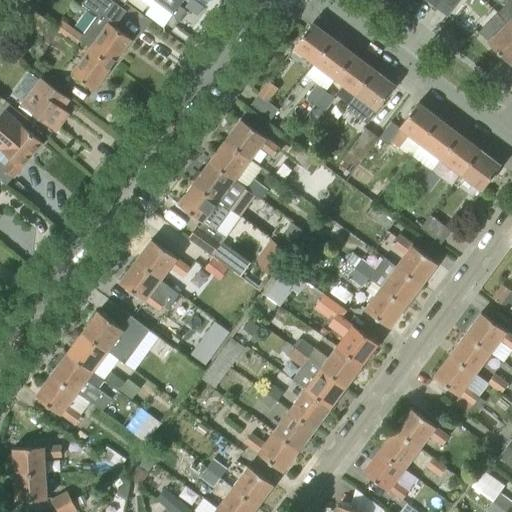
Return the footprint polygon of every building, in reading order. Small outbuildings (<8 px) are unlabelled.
[(98,15),(91,24),(83,36),(72,29),(66,38),(76,45),(79,41),(91,49),(113,66),(132,40),(115,27),(127,11),(111,0),(85,0),(83,4),(98,15)] [(156,0),(174,14),(180,6),(183,0),(156,0)] [(442,0),(426,0),(436,8),(442,0)] [(442,0),(436,8),(448,17),(461,0),(442,0)] [(497,14),(511,28),(511,0),(502,0),(507,4),(497,14)] [(180,6),(174,14),(175,21),(178,23),(187,11),(180,6)] [(511,62),(511,28),(497,14),(487,25),(484,22),(476,31),(510,65),(511,62)] [(55,30),(66,38),(72,29),(62,21),(55,30)] [(315,63),(334,38),(313,22),(294,47),(315,63)] [(334,38),(315,63),(336,79),(355,54),(334,38)] [(20,58),(24,51),(18,46),(13,53),(20,58)] [(113,66),(91,49),(71,74),(95,91),(113,66)] [(346,109),(376,70),(355,54),(336,79),(356,94),(345,109),(346,109)] [(396,85),(376,70),(346,109),(367,125),(396,85)] [(57,132),(70,114),(64,109),(71,100),(41,78),(21,105),(57,132)] [(269,81),(259,95),(251,105),(271,121),(279,110),(268,102),(278,88),(269,81)] [(326,92),(317,85),(306,99),(315,106),(326,92)] [(335,99),(326,92),(315,106),(324,112),(335,99)] [(421,142),(439,118),(419,102),(391,140),(400,146),(410,134),(421,142)] [(14,178),(43,143),(5,110),(0,117),(0,152),(1,152),(10,159),(3,169),(14,178)] [(242,118),(226,140),(251,158),(260,145),(274,155),(280,147),(242,118)] [(439,118),(421,142),(442,158),(460,133),(439,118)] [(360,164),(379,138),(365,128),(346,153),(360,164)] [(460,133),(442,158),(462,173),(480,149),(460,133)] [(210,161),(235,179),(251,158),(226,140),(210,161)] [(315,160),(294,144),(285,155),(306,171),(315,160)] [(502,166),(480,149),(462,173),(483,190),(502,166)] [(315,160),(308,169),(306,171),(313,176),(322,165),(315,160)] [(194,182),(232,210),(248,189),(247,189),(235,179),(210,161),(194,182)] [(412,179),(420,185),(431,171),(423,165),(412,179)] [(431,171),(420,185),(429,192),(441,179),(431,171)] [(257,195),(262,199),(268,191),(254,180),(247,189),(248,189),(257,195)] [(217,231),(224,222),(232,211),(240,217),(240,216),(232,210),(194,182),(178,204),(204,222),(200,227),(198,226),(188,239),(240,277),(250,263),(222,243),(226,238),(217,231)] [(366,216),(388,232),(396,221),(374,205),(366,216)] [(431,215),(421,228),(442,244),(452,231),(431,215)] [(303,231),(298,227),(288,240),(293,244),(303,231)] [(406,255),(397,267),(422,285),(438,264),(400,236),(393,245),(406,255)] [(152,239),(136,260),(161,279),(169,285),(179,271),(184,275),(191,267),(152,239)] [(273,240),(259,260),(274,271),(288,251),(273,240)] [(228,270),(213,259),(204,270),(219,281),(228,270)] [(362,259),(355,268),(369,279),(375,270),(362,259)] [(161,279),(136,260),(120,282),(158,310),(166,300),(152,290),(161,279)] [(285,267),(265,293),(282,305),(292,291),(298,295),(307,283),(285,267)] [(397,267),(382,288),(406,306),(422,285),(397,267)] [(355,268),(348,278),(362,288),(369,279),(355,268)] [(509,311),(511,307),(511,291),(502,284),(492,298),(509,311)] [(353,295),(340,285),(333,294),(346,304),(353,295)] [(390,328),(406,306),(382,288),(366,309),(390,328)] [(99,311),(83,331),(108,350),(126,363),(149,330),(130,316),(121,328),(99,311)] [(511,334),(481,312),(465,333),(491,352),(499,340),(511,350),(511,349),(511,334)] [(338,347),(362,366),(379,344),(341,316),(335,325),(347,334),(338,347)] [(261,327),(251,320),(244,329),(254,337),(261,327)] [(206,365),(230,331),(216,321),(192,354),(206,365)] [(83,331),(68,352),(93,371),(108,350),(83,331)] [(465,333),(450,355),(475,373),(491,352),(465,333)] [(245,348),(232,338),(217,358),(230,368),(245,348)] [(295,349),(309,359),(316,350),(302,340),(295,349)] [(293,380),(306,390),(306,391),(330,409),(347,387),(322,369),(309,359),(295,349),(293,347),(286,357),(302,368),(293,380)] [(322,369),(347,387),(362,366),(338,347),(322,369)] [(68,352),(52,374),(77,393),(93,371),(68,352)] [(466,385),(475,373),(450,355),(434,376),(472,404),(479,395),(466,385)] [(217,358),(202,379),(215,389),(230,368),(217,358)] [(112,373),(106,380),(120,391),(126,384),(112,373)] [(91,403),(77,393),(52,374),(35,396),(74,423),(75,424),(91,403)] [(509,384),(495,374),(488,384),(502,394),(509,384)] [(290,412),(315,430),(330,409),(306,391),(290,412)] [(411,407),(395,428),(421,447),(430,435),(443,444),(449,435),(411,407)] [(274,433),(299,451),(315,430),(290,412),(274,433)] [(158,439),(154,436),(162,424),(150,415),(135,435),(148,444),(151,447),(158,439)] [(196,430),(204,435),(208,430),(200,424),(196,430)] [(395,428),(379,450),(405,469),(421,447),(395,428)] [(299,451),(274,433),(266,445),(253,436),(247,444),(284,472),(299,451)] [(15,474),(56,472),(55,458),(62,457),(61,445),(13,448),(15,474)] [(126,459),(107,446),(100,458),(119,470),(126,459)] [(511,449),(509,447),(500,458),(511,466),(511,449)] [(405,469),(379,450),(363,471),(402,500),(418,478),(405,469)] [(446,467),(433,458),(426,467),(439,477),(446,467)] [(207,468),(221,479),(221,478),(227,470),(213,459),(207,468)] [(140,483),(147,473),(138,467),(131,477),(140,483)] [(249,467),(235,487),(259,506),(275,485),(249,467)] [(207,468),(200,478),(214,488),(221,479),(207,468)] [(505,486),(484,470),(472,487),(492,502),(506,511),(511,505),(511,502),(500,493),(505,486)] [(56,473),(56,472),(15,474),(16,501),(47,498),(45,474),(56,473)] [(128,478),(116,493),(128,500),(132,480),(128,478)] [(235,487),(234,488),(222,504),(219,508),(224,511),(254,511),(259,506),(235,487)] [(158,499),(172,511),(180,511),(186,505),(167,488),(158,499)] [(72,502),(67,492),(53,500),(58,510),(72,502)] [(87,503),(84,496),(77,499),(80,506),(87,503)] [(76,511),(77,511),(72,502),(58,510),(58,511),(76,511)] [(486,511),(506,511),(492,502),(486,511)]
